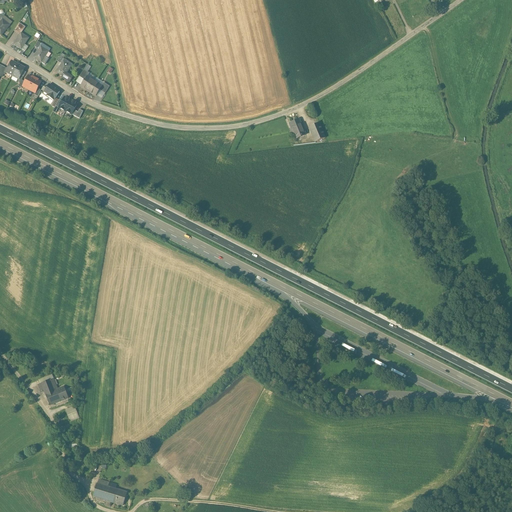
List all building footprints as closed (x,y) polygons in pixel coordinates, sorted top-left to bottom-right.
[(10,26),(3,20),(0,23),(0,34),(2,36),(10,26)] [(21,34),(21,33),(25,27),(19,23),(14,31),(20,35),(21,34)] [(29,39),(21,34),(14,45),(22,50),(22,49),(29,39)] [(45,49),(41,47),(34,58),(42,63),(45,57),(49,52),(45,49)] [(62,54),(57,62),(61,64),(65,56),(62,54)] [(18,65),(12,62),(8,69),(6,72),(7,72),(13,76),(18,65)] [(71,67),(63,62),(56,73),(64,78),(63,79),(69,82),(72,77),(67,74),(71,67)] [(20,76),(24,69),(18,65),(13,76),(19,79),(20,76)] [(90,74),(84,70),(79,77),(85,81),(87,77),(90,74)] [(31,77),(28,76),(23,87),(29,90),(35,79),(33,77),(31,77)] [(95,82),(87,77),(85,81),(81,87),(88,92),(95,82)] [(35,94),(41,83),(39,81),(38,80),(35,79),(29,90),(35,94)] [(95,82),(88,92),(95,96),(99,90),(102,86),(95,82)] [(104,83),(102,86),(99,90),(105,94),(110,87),(104,83)] [(60,92),(49,85),(44,92),(50,96),(49,97),(53,101),(54,99),(55,99),(60,92)] [(67,99),(65,98),(62,102),(59,108),(65,112),(71,101),(69,100),(69,99),(67,98),(67,99)] [(73,102),(71,101),(65,112),(72,115),(74,110),(77,104),(75,103),(76,103),(73,101),(73,102)] [(78,113),(74,110),(72,115),(79,119),(83,112),(79,110),(78,113)] [(299,120),(290,124),(296,139),(306,135),(299,120)] [(319,123),(309,127),(315,142),(326,138),(319,123)] [(45,395),(58,389),(54,379),(38,385),(40,391),(43,390),(45,395)] [(58,389),(45,395),(50,405),(68,398),(64,387),(58,389)] [(76,414),(68,417),(70,422),(78,419),(76,414)] [(127,492),(96,482),(92,495),(123,505),(127,492)]
